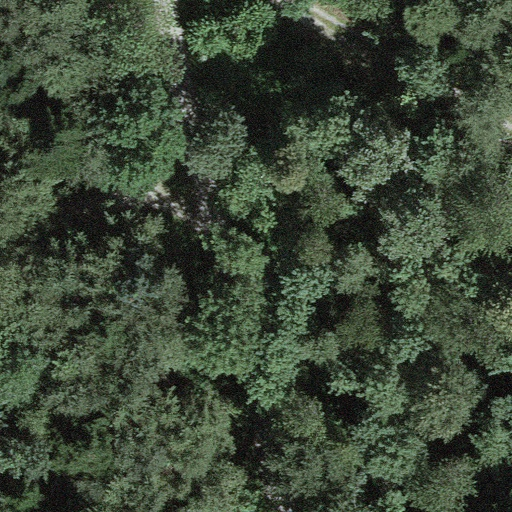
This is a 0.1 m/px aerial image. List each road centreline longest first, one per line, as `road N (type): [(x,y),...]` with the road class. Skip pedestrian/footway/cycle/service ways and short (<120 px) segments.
road 1 (track): [(171,0),(276,511)]
road 2 (track): [(299,0),(511,116)]
road 3 (track): [(205,163),(0,225)]
